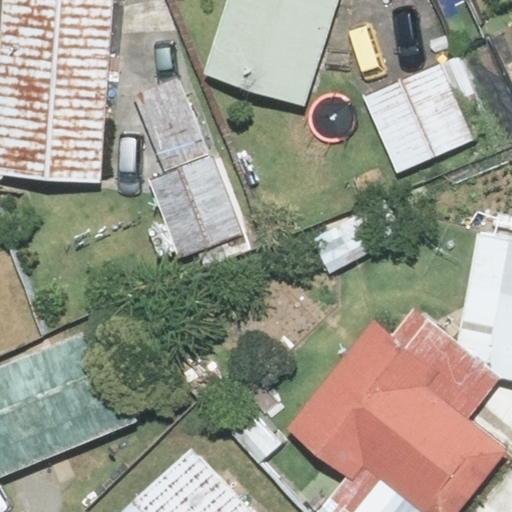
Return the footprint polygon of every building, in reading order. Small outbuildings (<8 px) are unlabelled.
[(113,179),(123,0),(14,0),(3,172),(113,179)] [(317,102),(347,0),(235,0),(214,71),(317,102)] [(469,59),(368,95),(395,171),(496,134),(469,59)] [(245,239),(187,70),(138,88),(166,169),(148,175),(178,262),(245,239)] [(365,220),(315,233),(325,274),(375,261),(365,220)] [(108,313),(0,357),(0,475),(150,413),(108,313)] [(387,315),(297,426),(363,479),(376,463),(437,511),(467,511),(511,457),(511,437),(442,381),(453,368),(387,315)] [(206,442),(130,511),(269,511),(271,511),(206,442)]
